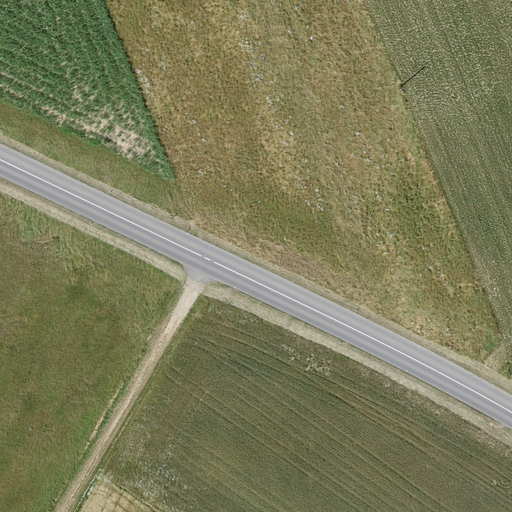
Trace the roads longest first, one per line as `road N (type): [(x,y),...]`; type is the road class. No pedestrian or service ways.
road 1 (tertiary): [(511,416),(382,343),(0,159)]
road 2 (track): [(208,259),(61,511)]
